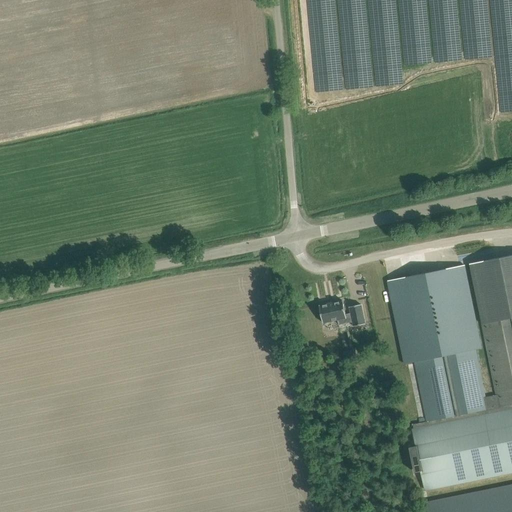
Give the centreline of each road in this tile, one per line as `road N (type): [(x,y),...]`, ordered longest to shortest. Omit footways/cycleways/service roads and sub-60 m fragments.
road 1 (unclassified): [(0,298),(299,237)]
road 2 (unclassified): [(511,233),(328,271),(308,267),(299,237)]
road 3 (unclassified): [(299,237),(277,0)]
road 4 (unclassified): [(299,237),(511,190)]
